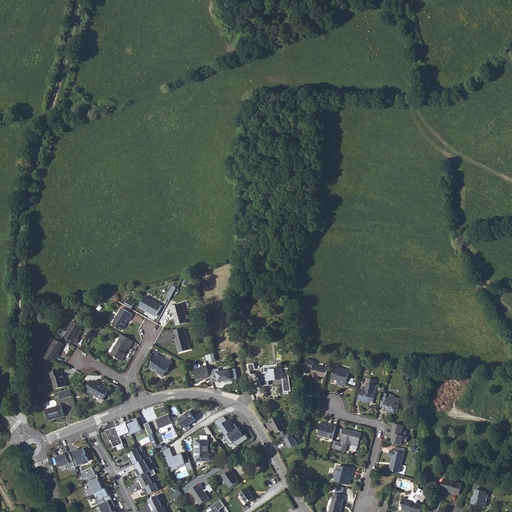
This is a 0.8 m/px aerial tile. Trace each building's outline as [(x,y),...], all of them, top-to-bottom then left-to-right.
[(172,287),(165,299),(169,301),(176,289),(172,287)] [(163,305),(146,296),(139,307),(148,313),(149,311),(153,314),(152,315),(156,317),(163,305)] [(125,304),(132,308),(135,302),(128,298),(125,304)] [(174,311),(176,316),(174,317),(177,325),(188,322),(186,315),(187,315),(184,302),(171,306),(172,312),(174,311)] [(122,332),(128,321),(129,322),(132,316),(121,309),(112,326),(122,332)] [(80,339),(79,339),(78,338),(80,333),(84,326),(75,321),(66,337),(78,343),(80,339)] [(175,338),(179,353),(190,350),(185,331),(184,328),(173,330),(174,334),(170,335),(172,339),(175,338)] [(124,357),(128,350),(129,351),(134,342),(123,336),(111,356),(122,362),(125,358),(124,357)] [(56,359),(57,359),(60,355),(59,354),(64,345),(55,340),(47,354),(44,359),(54,361),(56,359)] [(214,353),(205,356),(207,362),(210,361),(211,363),(217,361),(214,353)] [(170,367),(162,363),(165,359),(157,354),(150,367),(157,371),(156,372),(164,377),(170,367)] [(173,362),(165,357),(165,359),(162,363),(170,367),(173,362)] [(316,374),(325,376),(327,368),(313,364),(314,361),(313,359),(306,357),(303,368),(312,370),(310,375),(316,376),(316,374)] [(269,385),(268,380),(281,379),(283,379),(284,392),(291,391),(289,374),(288,368),(275,369),(275,366),(261,367),(261,368),(255,369),(253,363),(247,364),(248,368),(250,375),(256,374),(256,376),(261,386),(269,385)] [(194,370),(197,380),(205,378),(206,379),(211,378),(209,371),(207,367),(194,370)] [(339,385),(342,386),(342,384),(346,384),(349,371),(335,367),(332,379),(340,380),(339,385)] [(220,369),(209,371),(211,378),(212,383),(238,380),(236,369),(220,372),(220,369)] [(52,380),(55,391),(68,387),(66,381),(64,381),(62,372),(50,375),(51,380),(52,380)] [(96,380),(95,383),(91,388),(89,391),(104,400),(110,388),(105,386),(105,387),(99,383),(100,382),(96,380)] [(78,390),(83,384),(80,381),(75,388),(78,390)] [(357,400),(367,403),(367,402),(372,403),(374,392),(373,392),(374,385),(366,383),(365,383),(364,390),(360,389),(357,400)] [(71,389),(60,393),(62,400),(73,396),(71,389)] [(385,410),(387,411),(387,413),(393,415),(393,413),(395,414),(396,411),(397,411),(399,405),(397,405),(399,399),(393,398),(392,395),(382,392),(381,397),(379,406),(383,407),(382,408),(386,409),(385,410)] [(45,409),(49,420),(65,415),(61,402),(57,403),(57,405),(45,409)] [(178,419),(184,428),(195,420),(190,411),(178,419)] [(169,415),(157,420),(161,429),(173,423),(169,415)] [(229,434),(235,429),(229,420),(228,420),(225,416),(222,416),(215,421),(219,427),(221,426),(227,435),(229,434)] [(282,421),(279,416),(268,420),(270,425),(272,423),(274,426),(274,428),(276,433),(280,431),(282,435),(291,431),(289,427),(285,429),(281,423),(282,421)] [(130,421),(127,422),(130,432),(131,434),(142,430),(137,418),(133,420),(134,422),(131,423),(130,421)] [(123,425),(116,427),(120,436),(130,432),(127,422),(122,424),(123,425)] [(149,422),(145,423),(150,434),(153,433),(149,422)] [(317,436),(333,440),(336,427),(330,425),(330,426),(326,426),(326,424),(320,423),(318,429),(319,429),(317,436)] [(405,426),(395,423),(392,432),(395,433),(407,436),(408,430),(404,429),(405,426)] [(113,428),(106,431),(110,441),(111,440),(114,448),(123,444),(120,436),(116,427),(113,429),(113,428)] [(235,429),(229,434),(227,435),(225,436),(230,444),(235,442),(238,446),(249,438),(246,434),(245,435),(239,427),(235,429)] [(362,434),(344,429),(341,438),(342,439),(341,442),(337,442),(335,449),(345,452),(347,445),(359,448),(362,434)] [(298,432),(286,438),(291,448),(299,444),(296,439),(301,437),(298,432)] [(407,436),(395,433),(393,441),(402,444),(403,441),(407,442),(409,436),(407,436)] [(153,441),(156,449),(163,446),(162,444),(158,446),(156,440),(153,441)] [(196,461),(210,461),(213,460),(214,457),(212,455),(209,454),(209,440),(196,440),(196,461)] [(141,447),(130,453),(132,456),(129,457),(133,465),(137,463),(143,460),(139,453),(143,451),(141,447)] [(194,468),(190,459),(186,461),(183,453),(170,458),(169,455),(173,453),(170,447),(163,451),(171,469),(186,463),(189,470),(194,468)] [(78,448),(70,452),(76,467),(84,464),(84,463),(88,461),(84,449),(79,451),(78,448)] [(396,473),(401,453),(402,450),(399,449),(398,452),(392,451),(388,450),(386,458),(389,459),(386,471),(396,473)] [(76,467),(70,452),(56,457),(60,467),(67,464),(69,469),(72,468),(73,470),(76,469),(76,467)] [(143,460),(137,463),(138,467),(135,469),(138,476),(150,471),(147,465),(153,462),(150,457),(143,460)] [(227,465),(219,470),(223,476),(231,470),(227,465)] [(351,477),(352,474),(353,469),(347,467),(346,468),(345,468),(343,468),(343,467),(342,466),(339,465),(338,469),(334,468),(332,474),(331,473),(331,476),(336,477),(335,481),(339,482),(339,481),(342,482),(342,483),(348,485),(350,477),(351,477)] [(93,467),(82,472),(86,479),(87,479),(89,482),(99,477),(95,471),(93,467)] [(150,471),(138,476),(141,481),(139,481),(143,488),(153,483),(149,477),(156,474),(154,469),(150,471)] [(223,476),(230,487),(239,482),(231,470),(223,476)] [(99,477),(89,482),(88,483),(90,488),(88,489),(91,495),(98,492),(105,489),(99,477)] [(450,494),(456,495),(459,484),(453,483),(453,482),(443,478),(441,486),(440,490),(446,492),(446,491),(450,492),(450,494)] [(153,483),(143,488),(146,496),(159,490),(155,482),(153,483)] [(189,490),(199,505),(209,499),(201,488),(202,487),(200,483),(189,490)] [(105,489),(98,492),(101,500),(105,498),(106,502),(111,499),(106,488),(105,489)] [(239,493),(247,503),(254,498),(247,488),(239,493)] [(422,501),(427,494),(419,488),(416,493),(413,491),(409,498),(403,496),(401,503),(403,503),(401,510),(407,511),(407,510),(413,511),(420,511),(421,509),(422,509),(424,504),(415,502),(418,498),(422,501)] [(173,493),(175,499),(182,494),(179,489),(173,493)] [(468,504),(483,508),(485,501),(483,500),(485,492),(474,489),(472,497),(470,497),(468,504)] [(328,510),(334,511),(338,511),(342,498),(341,498),(342,494),(334,492),(333,496),(332,496),(328,510)] [(156,495),(150,499),(151,503),(148,504),(152,511),(162,507),(156,495)] [(106,502),(100,505),(103,511),(113,511),(115,511),(116,511),(114,507),(112,508),(110,505),(113,503),(111,499),(106,502)] [(213,511),(211,511),(220,511),(219,511),(225,506),(220,500),(211,507),(213,511)]
